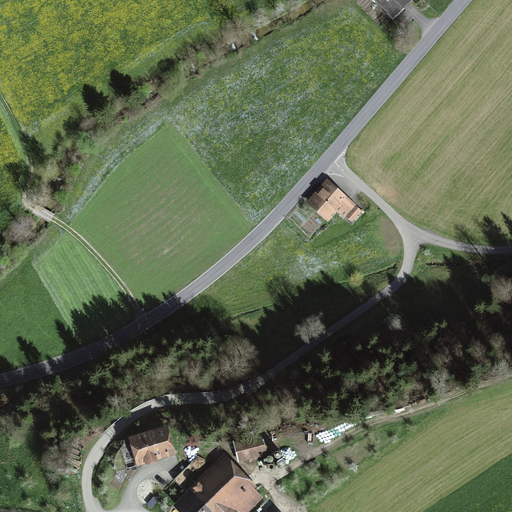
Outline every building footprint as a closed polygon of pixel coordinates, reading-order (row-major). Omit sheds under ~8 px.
[(410,0),(377,0),(394,17),(411,1),(410,0)] [(312,203),(328,216),(344,197),(329,184),(312,203)] [(313,214),(304,221),(312,231),(321,223),(313,214)] [(167,429),(134,440),(140,461),(174,450),(167,429)] [(237,444),(240,458),(265,451),(262,439),(237,444)] [(134,451),(126,452),(127,466),(135,465),(134,451)] [(247,511),(263,498),(228,461),(181,505),(187,511),(247,511)]
